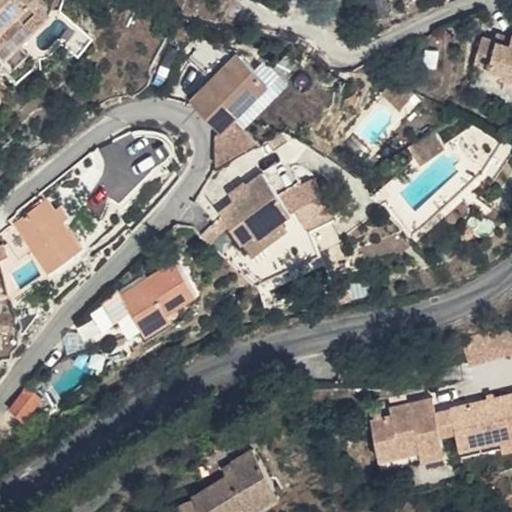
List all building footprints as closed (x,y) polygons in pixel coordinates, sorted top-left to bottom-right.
[(0,0),(0,50),(3,53),(18,41),(53,9),(43,0),(0,0)] [(392,12),(390,0),(370,0),(373,15),(392,12)] [(511,38),(511,41),(487,34),(479,63),(503,70),(501,77),(511,79),(511,38)] [(25,48),(18,41),(3,53),(11,61),(25,48)] [(271,83),(241,52),(193,99),(223,131),(234,119),(271,83)] [(415,97),(392,78),(382,92),(405,110),(415,97)] [(223,131),(219,134),(220,160),(260,138),(234,119),(223,131)] [(439,127),(414,143),(426,160),(451,144),(439,127)] [(302,214),(269,173),(249,188),(250,199),(232,211),(228,214),(233,220),(242,232),(251,247),(302,214)] [(249,188),(244,179),(220,195),(232,211),(250,199),(249,188)] [(85,240),(49,196),(18,220),(54,266),(85,240)] [(242,232),(233,220),(213,233),(225,244),(242,232)] [(198,299),(176,263),(134,285),(141,298),(116,313),(131,336),(142,330),(146,337),(171,323),(168,318),(198,299)] [(121,292),(115,282),(96,300),(108,317),(116,313),(141,298),(134,285),(121,292)] [(511,340),(462,353),(466,379),(511,369),(511,340)] [(47,396),(31,383),(12,405),(28,418),(47,396)] [(511,409),(456,419),(460,446),(463,468),(511,460),(511,409)] [(435,448),(430,423),(428,411),(379,420),(381,431),(365,435),(370,473),(437,461),(435,448)] [(456,419),(430,423),(435,448),(460,446),(456,419)] [(238,511),(280,491),(258,448),(227,464),(234,478),(195,497),(202,511),(238,511)] [(511,460),(463,468),(465,480),(511,473),(511,460)] [(437,461),(370,473),(372,485),(439,475),(437,461)] [(202,511),(195,497),(176,506),(179,511),(202,511)]
